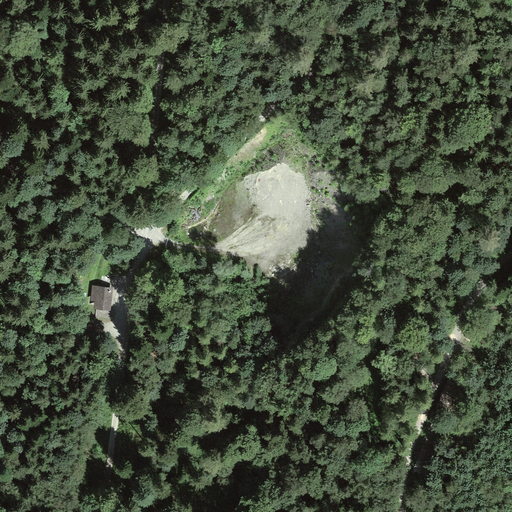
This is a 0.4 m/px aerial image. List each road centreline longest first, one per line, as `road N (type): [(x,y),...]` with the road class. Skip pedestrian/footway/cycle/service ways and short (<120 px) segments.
road 1 (track): [(164,0),(141,153),(151,236),(130,262),(102,511)]
road 2 (track): [(349,0),(327,42),(151,236),(38,200),(0,164)]
road 3 (track): [(395,511),(444,342),(482,269),(511,243)]
road 4 (track): [(466,299),(454,234),(511,115)]
